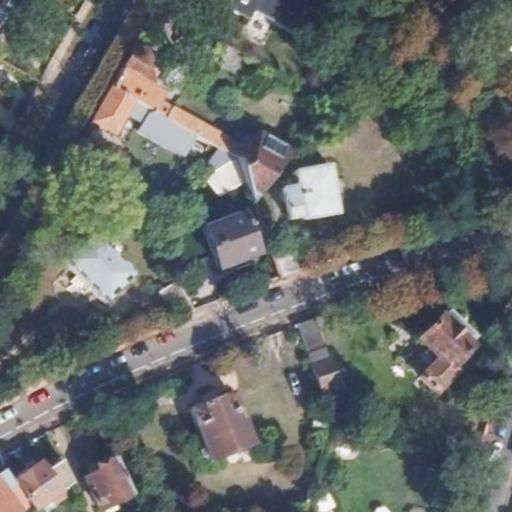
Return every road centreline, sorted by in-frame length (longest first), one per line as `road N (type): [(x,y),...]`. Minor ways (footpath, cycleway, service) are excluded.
road 1 (residential): [(511,235),(288,297),(0,430)]
road 2 (residential): [(124,0),(0,217)]
